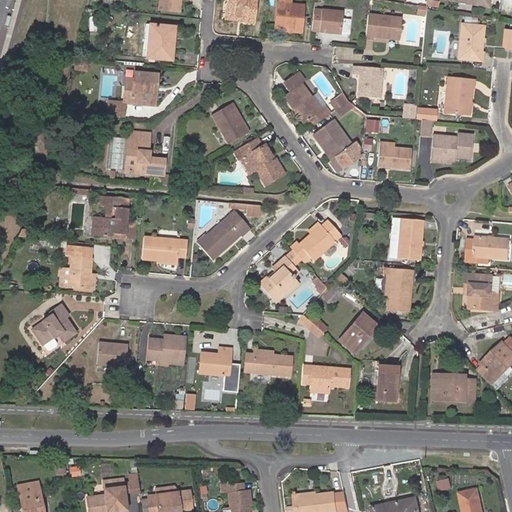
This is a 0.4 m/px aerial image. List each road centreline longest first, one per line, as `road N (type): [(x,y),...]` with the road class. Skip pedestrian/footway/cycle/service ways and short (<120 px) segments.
road 1 (residential): [(326,185),(226,285),(136,281)]
road 2 (residential): [(326,185),(243,61),(261,49),(311,52)]
road 3 (tertiary): [(195,431),(393,437)]
road 4 (tertiary): [(0,435),(195,431)]
road 5 (residential): [(266,463),(338,460),(393,437)]
